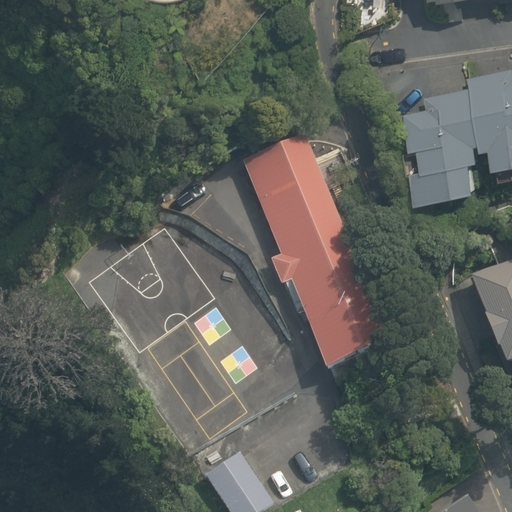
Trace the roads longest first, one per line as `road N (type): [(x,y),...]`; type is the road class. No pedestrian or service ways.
road 1 (residential): [(511,502),(322,36),(326,0)]
road 2 (residential): [(511,29),(389,40)]
